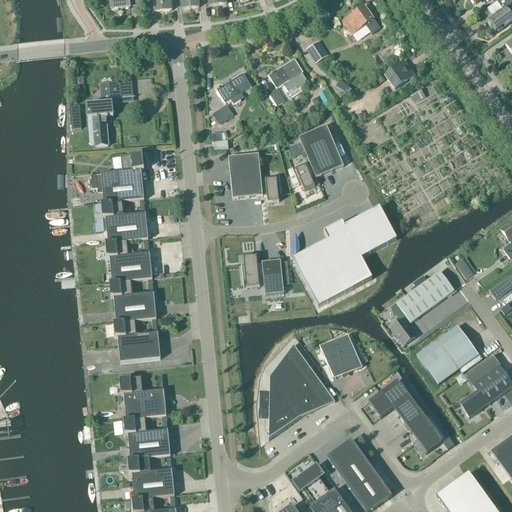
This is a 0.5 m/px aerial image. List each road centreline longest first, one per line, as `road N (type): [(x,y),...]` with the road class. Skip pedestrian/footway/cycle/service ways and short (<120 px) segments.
road 1 (secondary): [(220,486),(195,234)]
road 2 (unclassified): [(409,494),(351,424),(261,480),(220,486)]
road 3 (secondary): [(195,234),(174,49)]
road 4 (unclassified): [(195,234),(273,230),(354,195)]
road 5 (unclassified): [(511,131),(417,0)]
road 6 (tertiary): [(174,49),(313,0)]
road 7 (unclassified): [(409,494),(511,419)]
